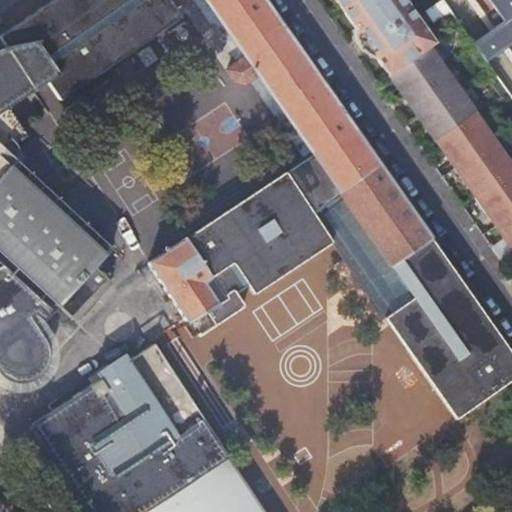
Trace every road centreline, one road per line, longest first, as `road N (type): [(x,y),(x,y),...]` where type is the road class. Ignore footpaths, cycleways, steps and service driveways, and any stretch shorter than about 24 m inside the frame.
road 1 (residential): [(292,0),(511,314)]
road 2 (residential): [(68,511),(0,406)]
